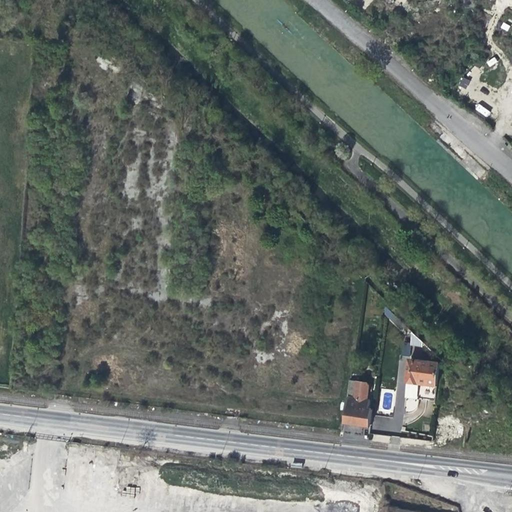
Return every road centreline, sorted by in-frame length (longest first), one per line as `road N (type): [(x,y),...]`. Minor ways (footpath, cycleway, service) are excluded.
road 1 (residential): [(0,413),(511,476)]
road 2 (unclassified): [(330,0),(511,166)]
